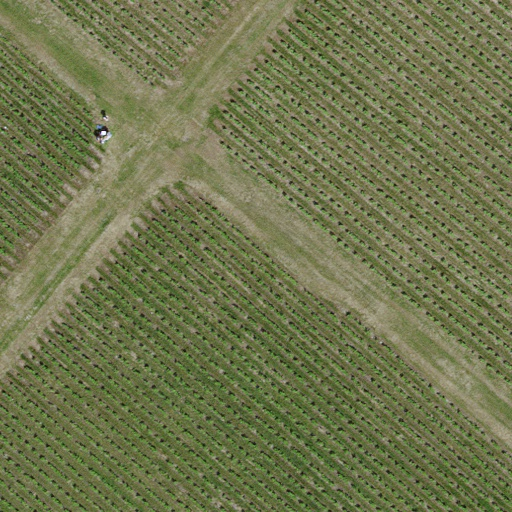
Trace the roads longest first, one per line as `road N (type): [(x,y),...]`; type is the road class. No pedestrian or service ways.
road 1 (track): [(511,422),(6,0)]
road 2 (track): [(0,333),(278,0)]
